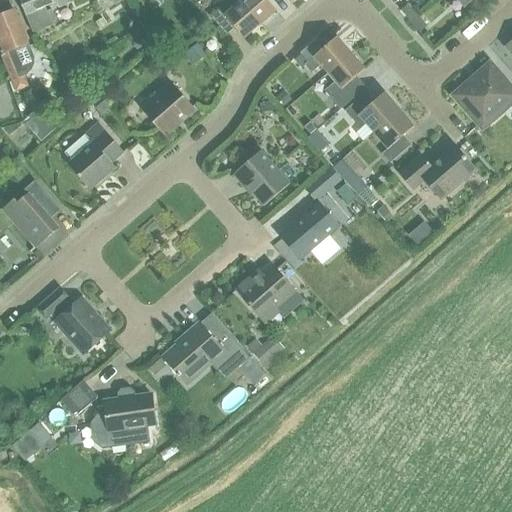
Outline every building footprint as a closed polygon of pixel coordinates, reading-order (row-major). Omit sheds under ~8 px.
[(52,10),(45,12),(43,7),(57,1),(60,7),(68,3),(67,0),(19,0),(33,33),(57,23),(52,10)] [(242,0),(241,2),(261,25),(277,11),(268,0),(267,0),(242,0)] [(261,25),(241,2),(225,15),(220,9),(211,17),(227,35),(236,28),(245,38),(261,25)] [(410,23),(418,16),(408,5),(401,12),(410,23)] [(9,13),(0,16),(0,49),(16,91),(28,86),(26,81),(24,75),(25,75),(26,74),(27,74),(28,73),(29,72),(30,71),(31,70),(32,69),(32,68),(33,66),(33,65),(33,64),(34,63),(34,61),(34,60),(34,59),(34,57),(33,56),(15,11),(9,13)] [(427,27),(418,16),(410,23),(420,34),(427,27)] [(139,31),(130,36),(138,49),(147,44),(139,31)] [(300,54),(294,59),(302,68),(308,63),(315,71),(321,65),(328,73),(351,53),(337,37),(326,47),(319,38),(300,54)] [(197,41),(183,52),(192,63),(205,51),(197,41)] [(336,82),(325,92),(341,110),(366,88),(357,77),(365,69),(351,53),(328,73),(336,82)] [(453,95),(483,129),(511,104),(511,87),(491,62),(453,95)] [(142,110),(165,136),(195,110),(173,84),(142,110)] [(283,107),(291,100),(284,92),(276,99),(283,107)] [(367,93),(345,111),(361,129),(367,123),(374,131),(400,109),(386,93),(375,102),(367,93)] [(110,106),(99,94),(90,101),(101,113),(110,106)] [(272,109),(271,102),(260,103),(262,111),(272,109)] [(415,126),(400,109),(374,131),(388,148),(383,153),(391,163),(412,145),(405,136),(415,126)] [(34,115),(25,124),(35,135),(39,141),(54,128),(39,111),(34,115)] [(317,127),(324,122),(318,115),(312,121),(317,127)] [(311,122),(305,128),(311,134),(317,129),(311,122)] [(99,123),(86,135),(93,143),(68,164),(91,190),(116,168),(112,163),(124,153),(99,123)] [(318,131),(308,140),(321,154),(321,153),(322,153),(331,145),(329,142),(318,131)] [(442,199),(475,170),(455,146),(431,166),(422,156),(400,174),(414,189),(425,180),(442,199)] [(237,172),(233,175),(244,187),(246,185),(264,207),(287,187),(290,184),(289,182),(297,175),(287,164),(279,171),(261,151),(237,172)] [(343,159),(333,168),(358,197),(368,188),(343,159)] [(317,200),(342,179),(331,167),(307,188),(317,200)] [(48,215),(58,207),(35,181),(24,190),(28,195),(18,203),(15,200),(6,207),(7,207),(3,210),(11,220),(36,248),(59,228),(48,215)] [(357,199),(345,186),(337,194),(348,207),(357,199)] [(320,203),(280,237),(300,260),(314,248),(316,252),(329,241),(326,237),(339,226),(320,203)] [(384,207),(377,213),(387,224),(394,218),(384,207)] [(426,222),(410,236),(419,246),(435,233),(426,222)] [(251,277),(236,290),(260,318),(273,306),(276,309),(280,314),(284,319),(297,307),(289,298),(296,292),(287,282),(272,264),(254,280),(251,277)] [(61,288),(38,308),(47,319),(51,316),(55,321),(55,322),(84,354),(111,331),(82,298),(70,308),(66,303),(70,299),(61,288)] [(186,337),(162,358),(187,386),(212,364),(227,352),(200,322),(185,335),(186,337)] [(272,339),(262,347),(256,340),(247,347),(266,369),(275,361),(272,358),(282,349),(272,339)] [(247,374),(257,365),(249,356),(244,361),(239,365),(247,374)] [(162,358),(150,368),(155,374),(167,364),(162,358)] [(98,397),(84,381),(61,401),(76,417),(98,397)] [(221,403),(230,414),(250,397),(241,386),(221,403)] [(148,426),(156,425),(152,395),(135,397),(134,391),(130,388),(121,389),(118,394),(119,399),(105,401),(107,413),(98,415),(91,424),(94,443),(103,449),(150,443),(148,426)] [(36,440),(26,437),(22,450),(31,453),(36,440)]
